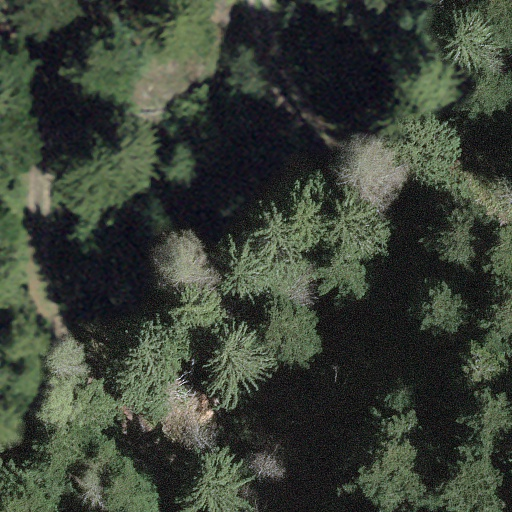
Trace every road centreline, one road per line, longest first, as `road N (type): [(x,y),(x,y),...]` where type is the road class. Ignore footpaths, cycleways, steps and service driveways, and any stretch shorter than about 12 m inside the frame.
road 1 (track): [(182,511),(107,383),(47,316),(46,97),(29,45),(0,0)]
road 2 (track): [(267,0),(272,54),(322,142),(449,228),(511,238)]
